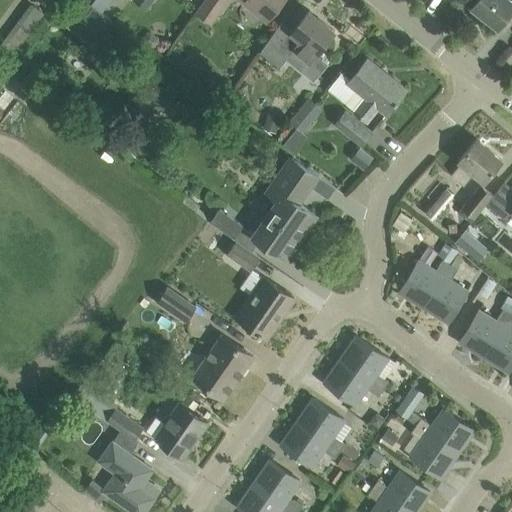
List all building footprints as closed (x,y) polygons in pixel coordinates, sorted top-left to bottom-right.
[(73,0),(60,19),(92,43),(112,17),(89,0),(73,0)] [(92,0),(92,2),(103,10),(110,0),(92,0)] [(203,0),(196,10),(212,22),(227,0),(203,0)] [(242,0),(267,20),(282,0),(242,0)] [(511,0),(477,0),(473,6),(498,26),(507,14),(511,18),(511,0)] [(7,40),(20,47),(42,9),(29,2),(7,40)] [(317,18),(312,14),(313,12),(309,10),(293,30),(282,22),(283,21),(282,20),(260,51),(280,67),(287,59),(300,69),(308,59),(310,60),(334,30),(318,16),(317,18)] [(366,60),(347,82),(355,89),(345,101),(356,109),(354,111),(367,121),(378,107),(387,114),(407,89),(388,73),(385,76),(366,60)] [(153,99),(161,106),(174,103),(174,91),(165,82),(155,87),(153,99)] [(297,126),(317,101),(309,95),(288,120),(290,121),(277,138),(283,143),(297,126)] [(324,107),(317,101),(297,126),(305,131),(324,107)] [(263,126),(277,131),(282,116),(269,111),(263,126)] [(336,123),(362,144),(372,132),(346,111),(336,123)] [(452,174),(464,184),(474,172),(484,180),(502,159),(477,138),(459,159),(462,161),(452,174)] [(360,146),(350,158),(364,169),(374,156),(360,146)] [(267,190),(279,198),(265,219),(269,221),(258,237),(270,246),(287,257),(316,215),(299,203),(319,174),(302,163),(292,155),(267,190)] [(462,205),(475,216),(495,193),(481,181),(462,205)] [(486,203),(507,220),(511,214),(511,191),(503,185),(506,182),(505,181),(486,203)] [(426,210),(434,217),(456,191),(448,184),(426,210)] [(211,222),(212,223),(232,237),(241,223),(221,209),(211,222)] [(456,241),(469,252),(479,240),(465,229),(456,241)] [(227,254),(250,270),(259,256),(237,240),(227,254)] [(438,252),(452,261),(457,253),(459,250),(446,240),(438,252)] [(452,261),(451,263),(458,268),(464,258),(457,253),(452,261)] [(413,297),(425,304),(450,263),(443,258),(435,270),(419,260),(400,290),(412,298),(413,297)] [(450,263),(425,304),(437,312),(437,313),(449,320),(468,290),(451,280),(458,268),(451,263),(450,263)] [(237,316),(267,336),(280,318),(277,316),(281,311),(283,313),(294,297),(265,276),(237,316)] [(160,301),(186,319),(196,305),(169,287),(160,301)] [(502,305),(511,311),(511,295),(509,294),(502,305)] [(473,346),(485,354),(511,313),(503,308),(496,320),(479,310),(460,340),(473,347),(473,346)] [(511,313),(485,354),(498,361),(497,362),(509,370),(511,365),(511,330),(511,327),(511,313)] [(193,375),(224,397),(253,356),(222,334),(193,375)] [(357,335),(341,358),(384,388),(389,381),(384,377),(396,361),(357,335)] [(127,348),(112,349),(113,361),(128,360),(127,348)] [(384,388),(341,358),(325,381),(355,403),(358,399),(366,405),(375,393),(379,396),(384,388)] [(391,379),(386,387),(392,391),(397,383),(391,379)] [(72,395),(106,419),(134,439),(143,426),(115,407),(116,405),(81,381),(72,395)] [(314,397),(298,420),(340,449),(346,442),(333,433),(344,418),(314,397)] [(196,437),(208,421),(181,402),(156,437),(183,456),(192,443),(190,442),(195,436),(196,437)] [(401,402),(396,409),(407,417),(416,424),(422,416),(412,410),(401,402)] [(422,416),(416,424),(456,451),(464,439),(465,440),(473,428),(444,408),(433,424),(422,416)] [(377,410),(370,420),(379,427),(386,417),(377,410)] [(340,449),(298,420),(282,443),(312,465),(323,449),(335,457),(340,449)] [(416,424),(410,432),(422,440),(413,452),(412,455),(441,475),(449,463),(448,463),(456,451),(416,424)] [(388,428),(382,438),(393,445),(399,435),(388,428)] [(120,430),(100,459),(117,471),(104,489),(136,511),(143,511),(160,489),(145,479),(152,468),(130,453),(138,442),(120,430)] [(374,449),(367,460),(377,466),(384,456),(374,449)] [(346,457),(340,466),(349,471),(355,463),(346,457)] [(256,480),(255,482),(297,511),(309,495),(295,485),(299,479),(271,459),(263,470),(264,471),(257,481),(256,480)] [(378,478),(373,485),(411,511),(413,511),(421,501),(422,502),(430,490),(400,469),(398,472),(388,486),(380,480),(378,478)] [(296,511),(297,511),(255,482),(253,484),(254,485),(247,495),(246,494),(238,505),(247,511),(275,511),(278,509),(282,511),(296,511)] [(378,500),(369,511),(411,511),(373,485),(368,493),(378,500)]
